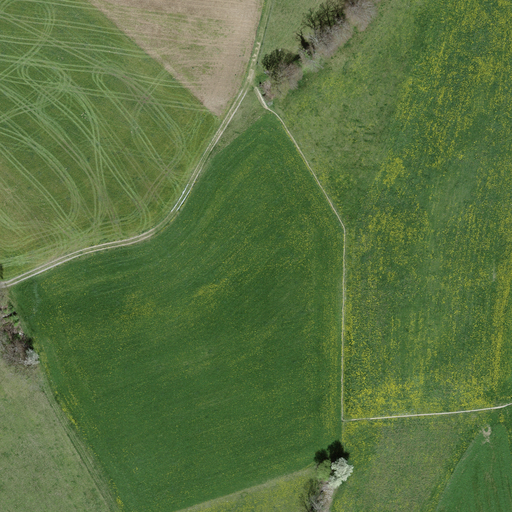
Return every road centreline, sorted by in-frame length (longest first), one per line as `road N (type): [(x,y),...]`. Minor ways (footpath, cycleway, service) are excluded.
road 1 (track): [(0,285),(70,255),(152,234),(176,210),(252,75)]
road 2 (track): [(25,314),(53,402),(115,511)]
